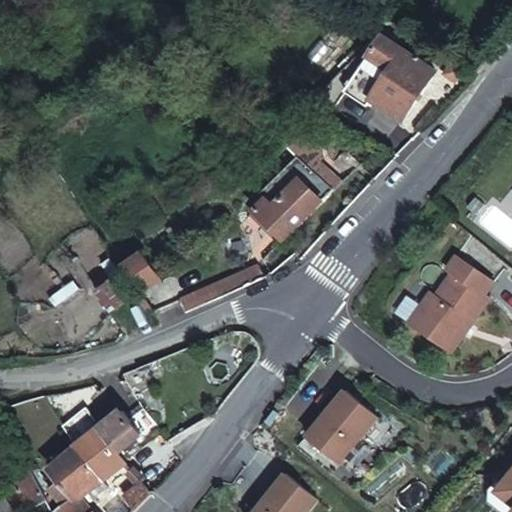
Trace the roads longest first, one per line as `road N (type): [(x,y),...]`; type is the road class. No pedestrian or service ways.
road 1 (residential): [(0,382),(113,362),(220,316),(310,311)]
road 2 (residential): [(310,311),(511,70)]
road 3 (residential): [(160,511),(310,311)]
road 4 (residential): [(310,311),(411,384),(444,396),(477,393),(511,376)]
